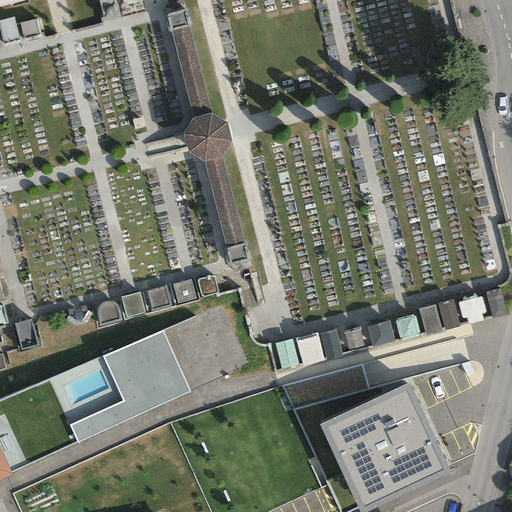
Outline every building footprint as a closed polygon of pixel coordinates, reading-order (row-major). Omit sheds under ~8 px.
[(186,10),(168,15),(192,118),(183,135),(183,142),(189,154),(202,162),(230,266),(249,262),(222,159),(229,143),(229,134),(225,123),(212,115),(186,10)] [(404,339),(488,311),(479,287),(396,315),(404,339)] [(124,292),(125,307),(170,303),(169,288),(124,292)] [(162,330),(101,356),(123,401),(69,425),(77,442),(189,392),(162,330)] [(281,363),(297,360),(293,336),(277,339),(281,363)] [(418,377),(432,403),(463,386),(448,360),(418,377)] [(407,384),(319,425),(359,511),(366,511),(449,473),(407,384)] [(0,450),(0,480),(11,475),(0,450)]
